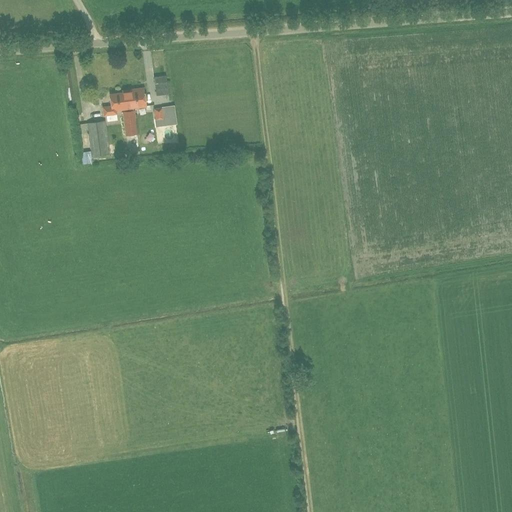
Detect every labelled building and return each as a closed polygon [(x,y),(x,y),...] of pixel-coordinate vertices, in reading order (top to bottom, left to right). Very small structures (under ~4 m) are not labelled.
[(128,93),(120,94),(110,95),(111,107),(103,108),(104,116),(116,114),(115,110),(145,106),(143,89),(128,91),(128,93)] [(83,103),(76,104),(77,118),(84,118),(83,103)] [(156,124),(161,123),(164,126),(172,125),(171,116),(168,117),(167,107),(154,109),(156,124)] [(126,136),(138,135),(135,111),(123,112),(126,136)] [(93,162),(110,160),(105,121),(88,124),(93,162)] [(147,146),(154,142),(150,136),(143,140),(147,146)]
